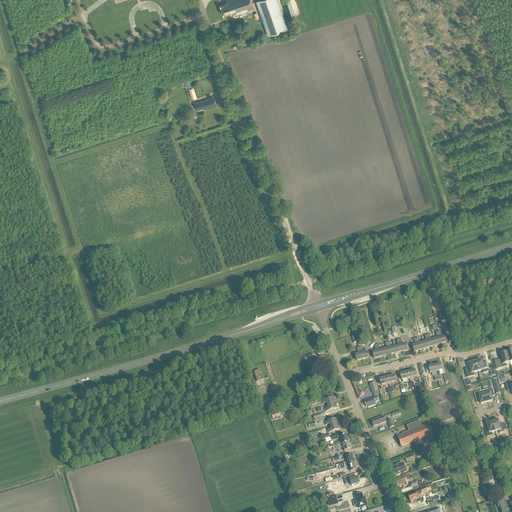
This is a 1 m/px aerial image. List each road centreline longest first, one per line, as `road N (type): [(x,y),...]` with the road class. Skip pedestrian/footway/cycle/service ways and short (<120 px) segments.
road 1 (unclassified): [(316,304),(199,0)]
road 2 (track): [(0,375),(307,280)]
road 3 (primary): [(0,402),(238,334)]
road 4 (track): [(307,280),(511,216)]
road 5 (residential): [(344,377),(511,342)]
road 6 (unclassified): [(396,511),(369,459),(344,377)]
road 7 (primary): [(395,283),(511,246)]
